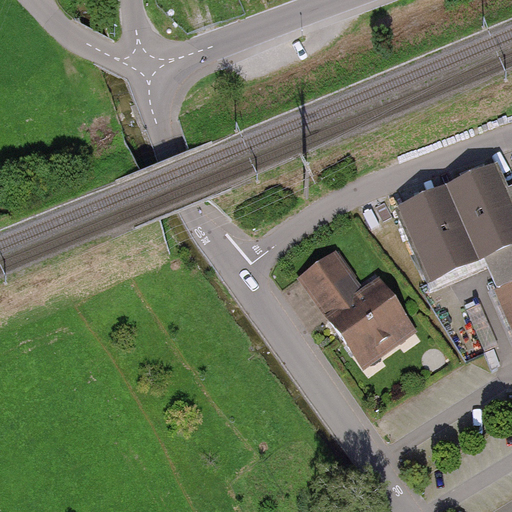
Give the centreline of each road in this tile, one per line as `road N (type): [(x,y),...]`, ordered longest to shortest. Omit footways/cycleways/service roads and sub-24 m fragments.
road 1 (residential): [(511,136),(320,210),(234,266)]
road 2 (residential): [(407,511),(234,266)]
road 3 (residential): [(345,0),(145,66)]
road 4 (unclassified): [(145,66),(163,142),(200,218)]
road 5 (residential): [(145,66),(65,31),(33,0)]
